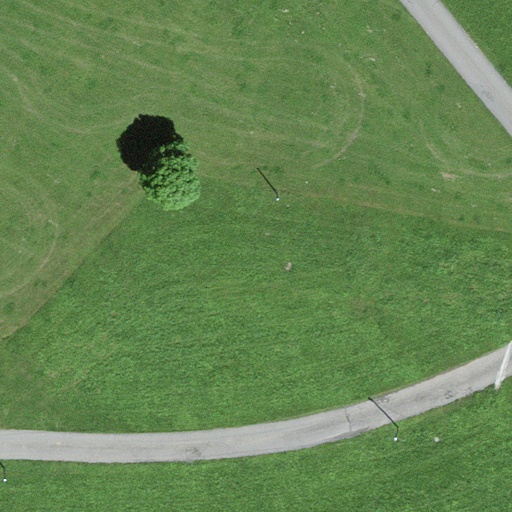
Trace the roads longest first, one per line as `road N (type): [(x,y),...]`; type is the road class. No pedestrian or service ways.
road 1 (track): [(511,363),(262,453),(0,443)]
road 2 (track): [(511,93),(433,0)]
